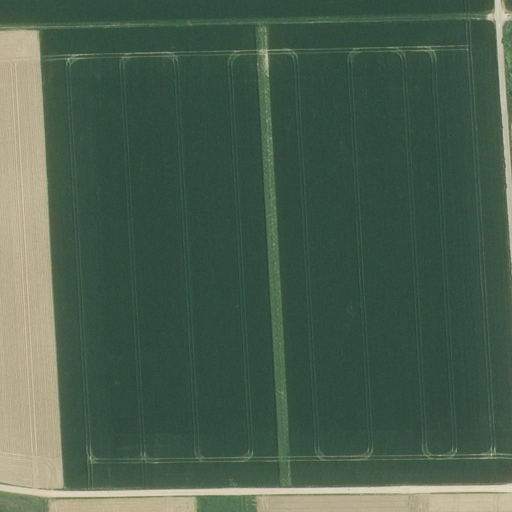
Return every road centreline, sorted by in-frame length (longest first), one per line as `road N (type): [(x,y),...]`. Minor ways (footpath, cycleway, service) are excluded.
road 1 (track): [(511,18),(0,33)]
road 2 (track): [(511,489),(0,487)]
road 3 (track): [(496,0),(511,254)]
